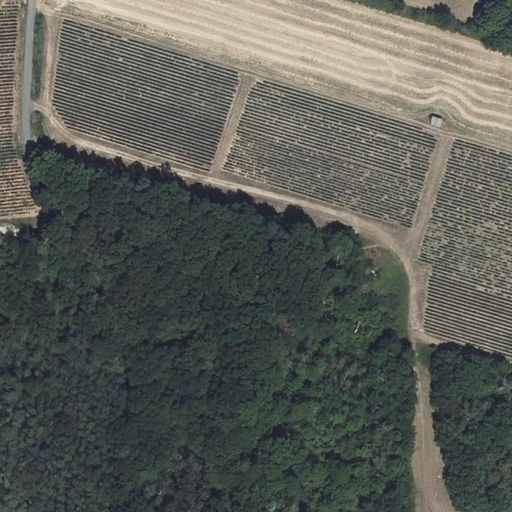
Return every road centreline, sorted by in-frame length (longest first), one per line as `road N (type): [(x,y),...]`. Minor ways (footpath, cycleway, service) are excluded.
road 1 (unclassified): [(113,511),(130,421),(124,348),(31,165),(32,0)]
road 2 (track): [(24,0),(511,153)]
